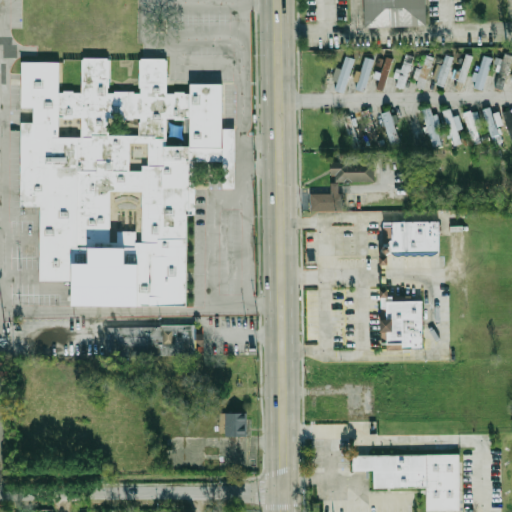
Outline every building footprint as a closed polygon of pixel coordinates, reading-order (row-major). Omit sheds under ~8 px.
[(365,0),(426,0),(428,26),(367,29),(365,0)] [(464,82),(472,55),(464,53),(457,80),(464,82)] [(499,57),(492,86),(503,89),(511,54),(504,53),(502,58),(499,57)] [(402,69),(396,69),(394,86),(405,88),(411,55),(404,54),(402,69)] [(435,84),(444,86),(453,56),(445,54),(435,84)] [(473,87),(482,90),(492,57),(481,54),(474,80),(475,80),(473,87)] [(341,68),(335,67),(331,80),(336,81),(334,90),(344,92),(353,57),(344,55),(341,68)] [(355,89),(364,91),(374,59),(364,56),(360,71),(355,70),(352,80),(357,82),(355,89)] [(376,88),(382,90),(392,58),(385,56),(376,88)] [(182,305),(181,214),(192,214),(191,162),(219,161),(219,148),(218,148),(217,83),(186,84),(186,94),(181,94),(181,91),(171,92),(171,93),(164,93),(163,60),(162,60),(162,58),(137,58),(137,60),(135,60),(135,87),(137,87),(137,93),(131,93),(131,91),(111,91),(111,92),(104,93),(104,86),(107,86),(106,60),(104,60),(104,57),(81,57),(81,59),(79,59),(79,92),(70,92),(70,90),(61,91),(61,92),(56,92),(55,61),(18,62),(18,78),(10,78),(10,84),(17,84),(18,107),(30,107),(30,122),(16,123),(17,206),(36,206),(37,281),(64,280),(64,307),(182,305)] [(425,89),(430,58),(423,57),(421,68),(417,67),(413,86),(425,89)] [(441,144),(437,128),(441,127),(437,113),(432,114),(430,106),(421,108),(431,146),(441,144)] [(492,113),(489,106),(481,109),(491,136),(500,133),(497,126),(503,124),(498,111),(492,113)] [(461,143),(457,129),(462,128),(458,114),(452,116),(450,108),(443,110),(452,145),(461,143)] [(362,111),(368,138),(375,136),(369,109),(362,111)] [(463,113),(472,144),(480,141),(475,125),(481,124),(476,109),(463,113)] [(511,116),(509,109),(502,111),(511,142),(511,116)] [(395,112),(383,113),(387,144),(398,143),(395,112)] [(377,163),(377,180),(331,180),(331,163),(377,163)] [(332,192),(332,183),(340,183),(340,192),(332,192)] [(310,193),(332,192),(340,192),(342,192),(342,209),(310,209),(310,193)] [(441,252),(392,252),(389,252),(389,267),(381,267),(380,252),(384,252),(384,226),(385,226),(385,221),(441,221),(441,252)] [(387,345),(383,345),(383,343),(382,343),(381,308),(383,307),(383,299),(381,299),(381,290),(389,290),(389,297),(393,297),(393,302),(423,301),(425,349),(406,350),(403,350),(388,350),(387,345)] [(106,326),(161,327),(161,324),(196,324),(195,355),(106,354),(106,326)] [(224,413),(246,414),(245,437),(223,437),(224,413)] [(376,471),(354,471),(353,456),(376,456),(376,471)] [(376,488),(376,471),(376,456),(429,456),(429,487),(376,488)]
